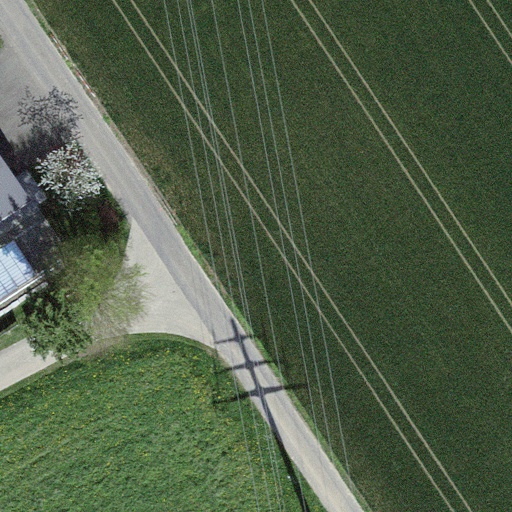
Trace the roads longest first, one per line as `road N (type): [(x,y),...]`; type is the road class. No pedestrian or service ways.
road 1 (unclassified): [(344,511),(0,0)]
road 2 (track): [(0,373),(191,283)]
